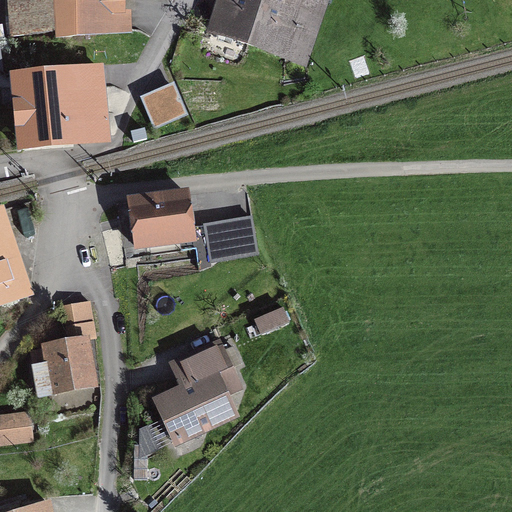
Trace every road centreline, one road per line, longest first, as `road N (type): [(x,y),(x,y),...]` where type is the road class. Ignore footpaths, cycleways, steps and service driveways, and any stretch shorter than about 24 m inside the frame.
road 1 (residential): [(56,163),(114,144),(182,0)]
road 2 (residential): [(0,357),(37,316),(75,221),(56,163)]
